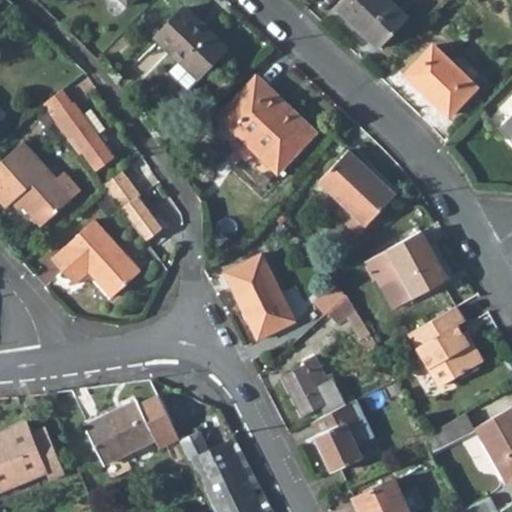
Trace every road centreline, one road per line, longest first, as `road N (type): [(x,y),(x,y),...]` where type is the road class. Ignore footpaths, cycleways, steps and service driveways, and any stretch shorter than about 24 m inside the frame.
road 1 (residential): [(262,0),(418,147),(483,251)]
road 2 (residential): [(198,347),(191,212),(96,71)]
road 3 (tertiary): [(301,511),(229,370),(198,347)]
road 4 (tertiary): [(198,347),(163,343),(42,369)]
